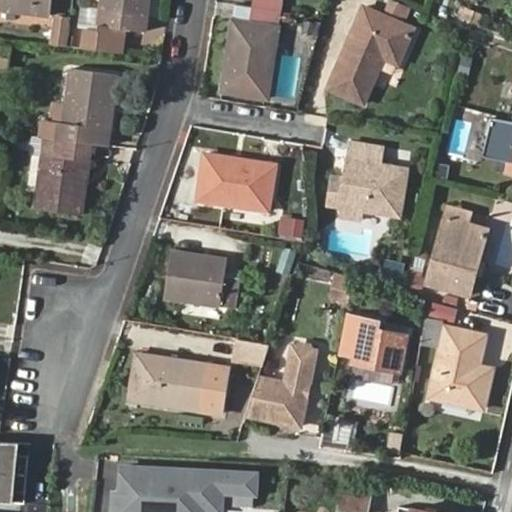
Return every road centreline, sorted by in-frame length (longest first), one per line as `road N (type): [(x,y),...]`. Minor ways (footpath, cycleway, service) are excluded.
road 1 (residential): [(192,0),(174,99),(117,281),(73,351)]
road 2 (unknown): [(174,99),(318,129)]
